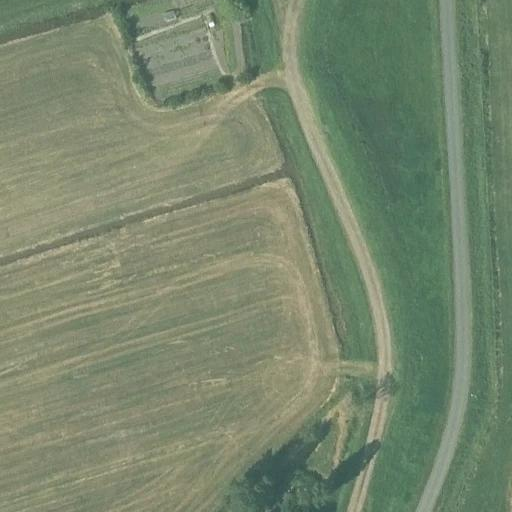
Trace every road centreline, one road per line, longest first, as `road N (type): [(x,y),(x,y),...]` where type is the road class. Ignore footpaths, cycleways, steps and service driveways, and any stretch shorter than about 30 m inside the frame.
road 1 (track): [(352,511),(379,411),(383,340),(367,267),(293,80),(301,0)]
road 2 (unclassified): [(422,511),(450,436),(462,363),(445,0)]
